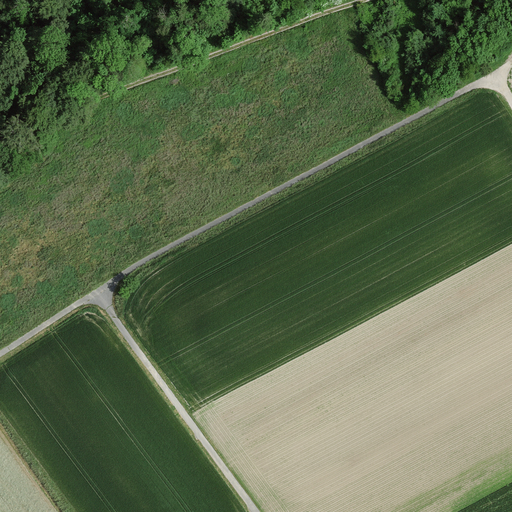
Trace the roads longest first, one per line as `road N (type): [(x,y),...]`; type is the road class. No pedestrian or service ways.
road 1 (track): [(256,511),(95,291),(471,86),(498,78),(511,103)]
road 2 (track): [(363,0),(67,105),(0,163)]
